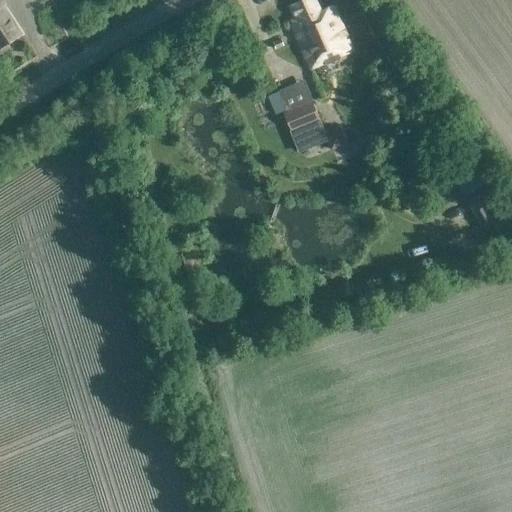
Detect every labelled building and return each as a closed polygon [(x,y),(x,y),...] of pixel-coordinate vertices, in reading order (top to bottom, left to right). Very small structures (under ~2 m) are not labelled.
[(314,0),(304,0),(290,7),(295,19),(290,22),(312,69),(354,49),(334,5),(320,12),(314,0)] [(0,2),(0,49),(22,35),(0,2)] [(299,154),(326,142),(329,152),(347,145),(341,128),(325,134),(310,99),(280,111),(299,154)] [(469,150),(462,156),(477,175),(484,169),(469,150)] [(491,225),(505,250),(511,245),(511,202),(499,180),(465,199),(483,230),(491,225)]
